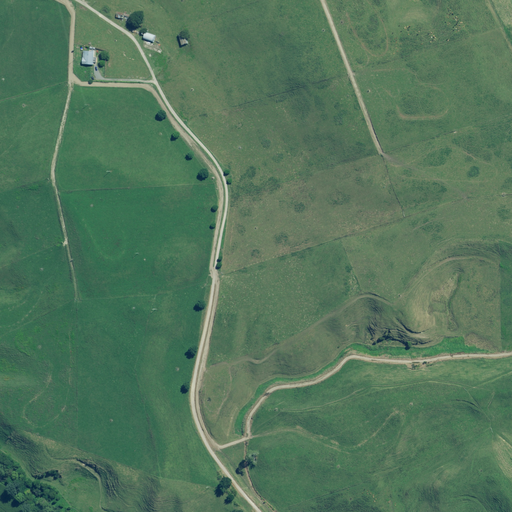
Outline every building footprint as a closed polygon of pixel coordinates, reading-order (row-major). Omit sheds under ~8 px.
[(130,15),(117,12),(116,18),(129,20),(130,15)] [(153,43),(156,36),(146,33),(146,32),(142,30),(141,34),(145,36),(144,39),(153,43)] [(188,44),(185,33),(179,34),(182,46),(188,44)] [(94,58),(94,52),(84,51),(83,64),(94,65),(94,63),(97,63),(97,58),(94,58)] [(161,62),(157,60),(152,69),(155,71),(161,62)]
